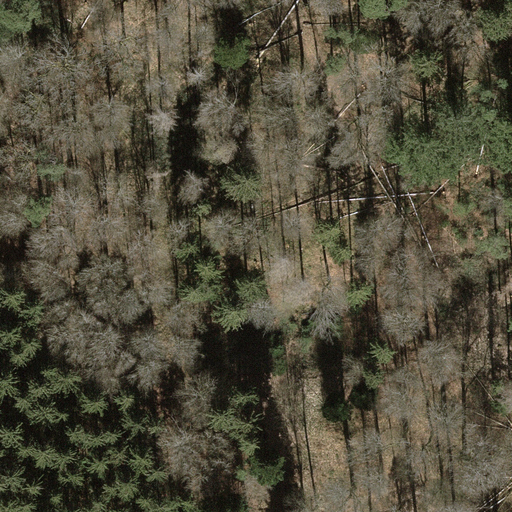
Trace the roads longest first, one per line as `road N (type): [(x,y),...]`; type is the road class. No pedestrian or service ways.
road 1 (track): [(511,493),(294,0)]
road 2 (track): [(369,162),(424,80),(511,33)]
